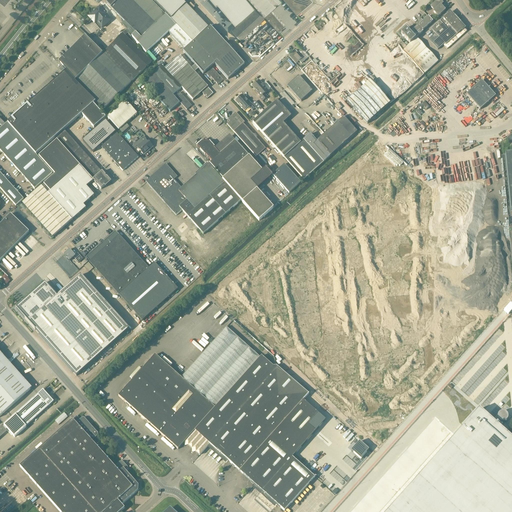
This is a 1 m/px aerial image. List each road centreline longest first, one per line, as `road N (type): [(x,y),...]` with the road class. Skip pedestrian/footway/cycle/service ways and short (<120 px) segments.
road 1 (unclassified): [(0,297),(257,68)]
road 2 (unclassified): [(164,489),(0,305)]
